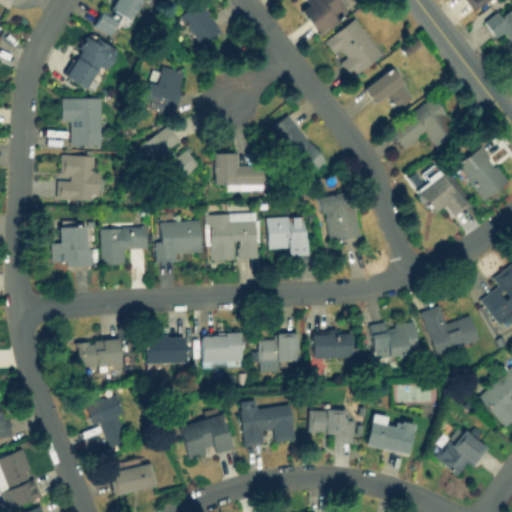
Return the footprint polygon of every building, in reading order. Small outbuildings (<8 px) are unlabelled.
[(0,0),(0,5),(6,8),(10,0),(0,0)] [(109,0),(105,10),(99,7),(91,25),(108,33),(117,14),(127,18),(135,0),(109,0)] [(217,29),(196,0),(194,0),(176,14),(197,43),(217,29)] [(297,7),(314,32),(345,11),(337,0),(302,0),(304,2),(297,7)] [(461,0),(467,9),(481,0),(461,0)] [(502,31),(511,44),(511,5),(499,15),(495,9),(480,20),(493,38),(502,31)] [(336,60),(347,76),(379,54),(353,16),(320,38),(330,53),(338,47),(343,55),(336,60)] [(114,47),(82,30),(60,73),(86,87),(96,69),(102,72),(114,47)] [(179,69),(150,62),(140,104),(169,111),(179,69)] [(360,86),(373,103),(382,96),(392,109),(411,95),(388,65),(360,86)] [(57,118),(67,118),(67,144),(96,144),(96,95),(57,95),(57,118)] [(400,147),(422,131),(432,144),(454,128),(430,95),(385,128),(400,147)] [(322,159),(284,111),(265,127),(302,175),(322,159)] [(175,140),(164,124),(140,141),(168,182),(194,164),(183,147),(173,154),(167,145),(175,140)] [(454,162),(479,197),(504,180),(478,144),(454,162)] [(210,151),(210,183),(220,183),(220,188),(260,188),(260,163),(235,163),(235,151),(210,151)] [(89,153),(55,153),(53,197),(95,198),(96,168),(89,168),(89,153)] [(461,203),(440,168),(412,186),(429,213),(440,205),(445,213),(461,203)] [(316,194),(324,240),(356,234),(348,189),(316,194)] [(207,257),(254,256),(253,211),(206,212),(207,257)] [(304,253),(303,214),(263,215),(263,245),(284,245),(284,253),(304,253)] [(196,218),(152,219),(153,258),(173,257),(173,252),(197,251),(196,218)] [(47,240),(48,263),(86,262),(85,224),(56,225),(56,240),(47,240)] [(96,225),(97,262),(122,261),(122,247),(142,247),(142,225),(96,225)] [(488,276),(494,284),(476,298),(495,323),(511,310),(511,265),(509,261),(488,276)] [(475,339),(466,313),(443,321),(437,303),(417,309),(431,353),(475,339)] [(370,357),(415,351),(410,317),(365,323),(370,357)] [(349,355),(349,329),(309,329),(309,355),(349,355)] [(198,363),(237,361),(236,331),(197,332),(198,363)] [(294,331),(270,331),(270,337),(253,337),(253,347),(247,347),(248,359),(255,359),(255,367),(294,367),(294,331)] [(181,335),(142,335),(142,360),(181,360),(181,335)] [(73,340),(75,366),(117,362),(115,336),(73,340)] [(471,392),(501,425),(511,415),(511,402),(511,401),(511,400),(511,366),(506,360),(471,392)] [(81,400),(87,423),(97,420),(104,445),(126,439),(113,392),(81,400)] [(286,403),(254,407),(253,397),(235,399),(240,444),(260,442),(258,428),(269,427),(270,440),(290,438),(286,403)] [(304,434),(348,435),(348,416),(343,416),(343,408),(305,407),(304,434)] [(228,447),(219,412),(175,423),(184,458),(228,447)] [(404,452),(410,421),(368,412),(361,443),(404,452)] [(0,436),(8,436),(6,417),(0,418),(0,436)] [(432,455),(451,470),(461,457),(469,464),(483,445),(456,424),(432,455)] [(0,453),(0,505),(1,508),(36,496),(20,447),(0,453)] [(146,460),(135,462),(134,458),(113,462),(114,468),(105,470),(110,493),(151,484),(146,460)] [(15,511),(42,511),(40,503),(15,511)]
